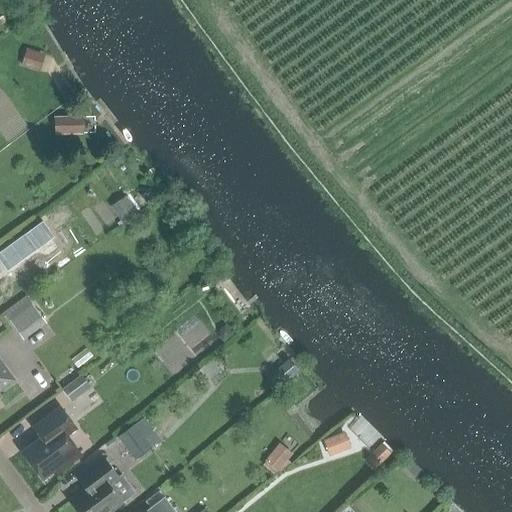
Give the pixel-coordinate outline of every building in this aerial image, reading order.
[(25,49),(20,66),(39,72),(44,55),(25,49)] [(83,135),(82,116),(53,117),(53,135),(83,135)] [(123,223),(137,213),(126,197),(118,203),(123,211),(117,215),(123,223)] [(42,225),(0,255),(0,264),(6,272),(34,252),(36,254),(53,241),(53,240),(42,225)] [(31,304),(8,321),(22,340),(45,323),(31,304)] [(281,390),(305,371),(295,357),(271,376),(281,390)] [(0,397),(1,397),(0,396),(0,391),(14,382),(0,362),(0,397)] [(71,402),(90,388),(80,374),(60,389),(71,402)] [(56,473),(80,455),(65,436),(74,429),(58,407),(32,427),(40,437),(21,452),(41,479),(54,470),(56,473)] [(151,448),(133,424),(116,437),(134,461),(151,448)] [(328,456),(350,448),(344,432),(322,440),(328,456)] [(279,443),(264,461),(276,472),(291,453),(279,443)] [(364,460),(374,469),(390,453),(381,443),(364,460)] [(103,458),(84,473),(76,479),(84,490),(68,502),(75,511),(110,511),(121,502),(108,484),(118,477),(103,458)] [(174,511),(163,497),(144,511),(143,511),(144,511),(143,511),(174,511)]
